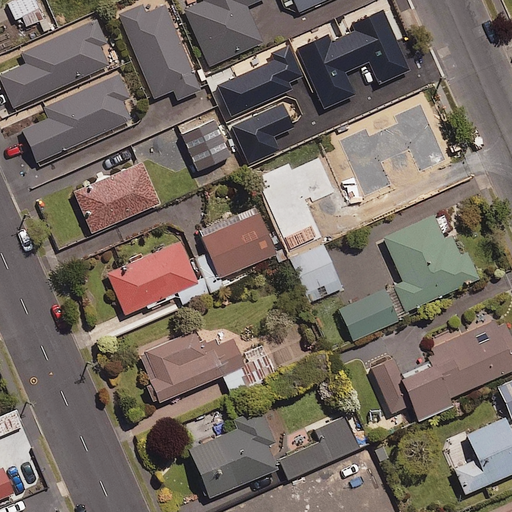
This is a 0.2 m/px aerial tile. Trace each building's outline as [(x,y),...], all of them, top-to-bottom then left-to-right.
[(12,17),(19,15),(22,24),(36,19),(32,9),(35,8),(31,0),(9,0),(6,2),(12,17)] [(204,0),(205,1),(185,9),(210,66),(265,42),(249,6),(263,0),(204,0)] [(295,0),(301,12),(326,0),(295,0)] [(143,4),(119,14),(155,100),(175,91),(179,100),(201,91),(166,5),(147,12),(143,4)] [(97,18),(22,52),(27,63),(1,75),(15,107),(109,65),(101,47),(108,44),(97,18)] [(376,27),(305,59),(326,106),(398,75),(376,27)] [(289,83),(278,56),(251,67),(262,94),(289,83)] [(120,74),(45,108),(50,118),(23,130),(37,162),(133,120),(124,101),(130,98),(120,74)] [(249,81),(217,95),(236,137),(268,123),(249,81)] [(175,138),(169,126),(129,143),(135,156),(175,138)] [(405,127),(349,152),(371,200),(426,175),(405,127)] [(143,162),(74,192),(93,234),(161,204),(143,162)] [(298,197),(267,211),(288,255),(319,241),(298,197)] [(261,213),(204,238),(221,279),(279,255),(261,213)] [(436,216),(385,238),(404,283),(396,286),(407,312),(482,279),(470,252),(463,255),(454,236),(446,239),(436,216)] [(303,302),(340,287),(319,241),(288,255),(284,257),(303,302)] [(182,242),(108,275),(126,316),(200,284),(182,242)] [(394,316),(380,285),(335,307),(347,338),(394,316)] [(395,360),(373,370),(393,415),(413,406),(420,422),(455,407),(452,399),(511,372),(511,332),(508,324),(431,358),(435,368),(404,381),(395,360)] [(196,331),(147,352),(159,379),(152,382),(161,403),(227,375),(216,350),(206,354),(196,331)] [(511,376),(493,383),(507,417),(511,415),(511,376)] [(0,431),(21,422),(14,406),(0,412),(0,431)] [(238,429),(189,450),(211,500),(279,471),(269,446),(277,443),(263,410),(235,421),(238,429)] [(511,426),(508,417),(467,435),(478,459),(455,470),(467,496),(511,475),(511,426)] [(321,459),(313,441),(276,457),(285,475),(321,459)] [(0,469),(0,499),(15,493),(4,467),(0,469)] [(280,511),(335,511),(338,509),(302,482),(280,511)]
